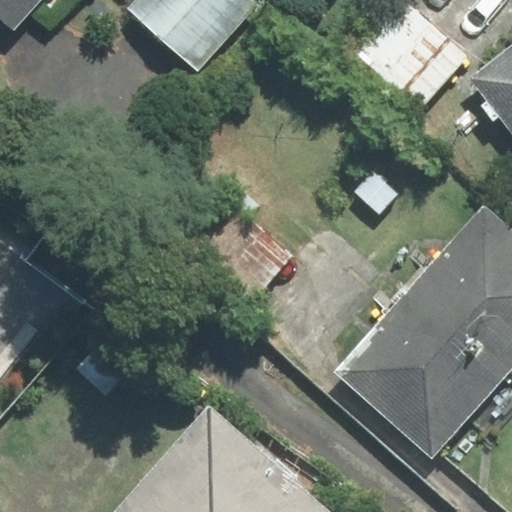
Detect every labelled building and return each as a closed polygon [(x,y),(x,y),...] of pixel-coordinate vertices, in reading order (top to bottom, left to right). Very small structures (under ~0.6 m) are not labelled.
[(0,0),(0,36),(36,0),(0,0)] [(262,11),(251,0),(144,0),(136,8),(199,73),(262,11)] [(473,62),(411,0),(404,0),(357,47),(422,113),(473,62)] [(511,42),(459,79),(511,155),(511,42)] [(335,361),(447,461),(511,388),(511,230),(479,201),(335,361)] [(354,511),(223,399),(125,511),(354,511)]
